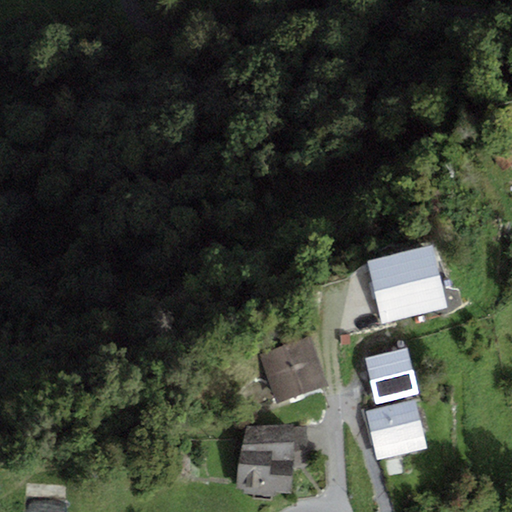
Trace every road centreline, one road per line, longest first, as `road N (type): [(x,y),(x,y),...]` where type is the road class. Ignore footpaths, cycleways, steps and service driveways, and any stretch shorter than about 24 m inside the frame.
road 1 (track): [(511,111),(457,133),(330,228),(206,276),(143,323),(0,381)]
road 2 (track): [(131,0),(149,25),(234,13),(344,33),(435,10),(511,11)]
